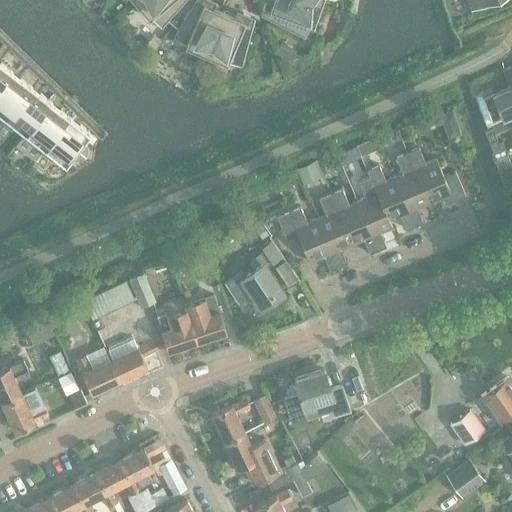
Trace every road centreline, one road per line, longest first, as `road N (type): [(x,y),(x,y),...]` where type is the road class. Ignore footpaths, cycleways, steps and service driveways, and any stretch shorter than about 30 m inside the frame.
road 1 (residential): [(158,395),(347,325)]
road 2 (residential): [(347,325),(331,286),(464,235)]
road 3 (residential): [(0,472),(158,395)]
road 4 (residential): [(347,325),(511,265)]
road 5 (residential): [(219,511),(158,395)]
